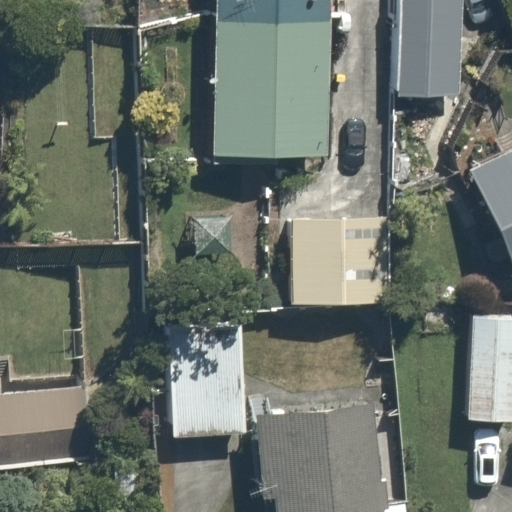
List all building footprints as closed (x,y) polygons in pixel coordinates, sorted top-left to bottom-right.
[(326,0),(219,0),(217,155),(324,157),(326,0)] [(454,0),(394,0),(391,85),(451,88),(454,0)] [(511,140),(463,155),(495,262),(511,256),(511,140)] [(379,163),(284,166),(288,301),(383,298),(379,163)] [(511,312),(511,309),(474,306),(465,422),(503,425),(511,312)] [(241,321),(166,324),(171,432),(246,428),(241,321)] [(76,386),(5,387),(5,444),(77,442),(76,386)] [(410,511),(408,495),(380,497),(370,395),(253,407),(263,511),(410,511)] [(0,511),(38,511),(39,501),(0,501),(0,511)]
